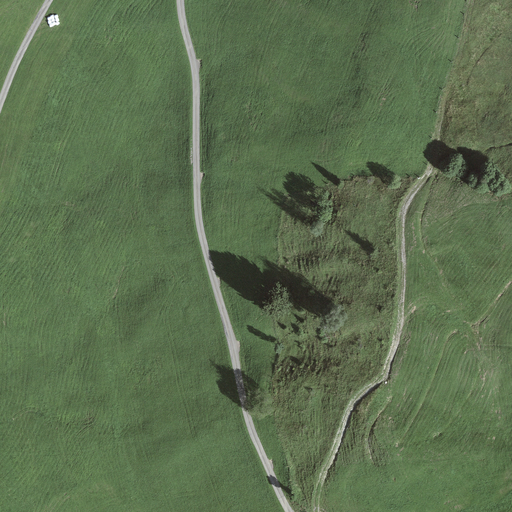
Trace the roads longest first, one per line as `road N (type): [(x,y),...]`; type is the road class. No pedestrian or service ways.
road 1 (track): [(471,0),(428,165),(401,207),(402,320),(383,371),(351,398),(316,511)]
road 2 (track): [(289,511),(248,419),(198,217),(195,73),(181,0)]
